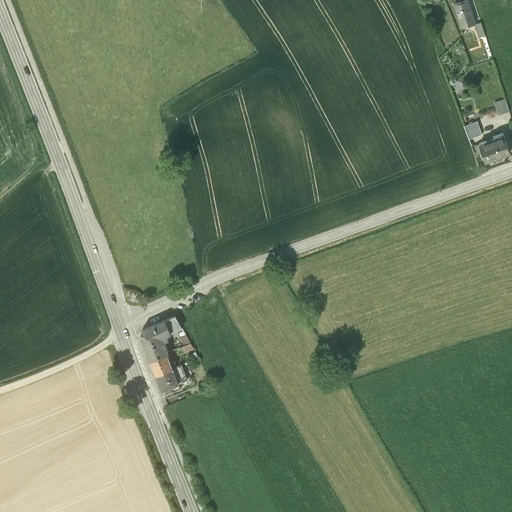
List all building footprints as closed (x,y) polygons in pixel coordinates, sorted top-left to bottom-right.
[(467,0),(454,4),(461,25),(474,21),(467,0)] [(481,23),(475,25),(478,37),(485,35),(481,23)] [(506,99),(494,103),(498,115),(509,111),(506,99)] [(477,121),(464,126),(468,139),(482,134),(477,121)] [(503,133),(493,136),(494,139),(487,141),(475,145),(478,154),(482,152),(485,161),(510,153),(503,133)] [(175,315),(142,330),(140,334),(140,335),(150,359),(166,353),(168,352),(164,341),(169,338),(168,334),(170,332),(169,329),(180,324),(175,315)] [(180,324),(169,329),(170,332),(182,327),(180,324)] [(186,335),(180,338),(184,345),(190,343),(186,335)] [(184,345),(182,346),(184,352),(193,348),(190,343),(184,345)] [(166,353),(150,359),(156,374),(172,367),(166,353)] [(172,367),(156,374),(162,390),(188,379),(181,364),(172,367)]
